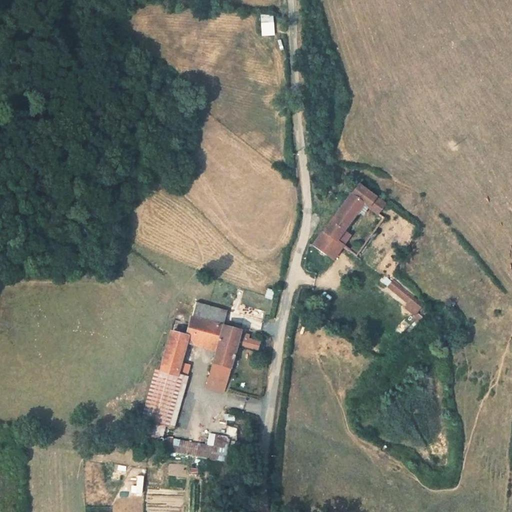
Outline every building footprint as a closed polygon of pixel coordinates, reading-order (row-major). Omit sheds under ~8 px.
[(261,15),(262,35),(275,35),(274,14),(261,15)] [(365,190),(362,194),(354,189),(310,250),(328,264),(340,248),(332,242),(344,227),(345,225),(358,208),(372,218),(373,217),(380,208),(367,198),(368,196),(368,193),(365,190)] [(332,242),(340,248),(351,233),(344,227),(332,242)] [(397,291),(387,283),(381,291),(390,299),(397,291)] [(220,315),(188,307),(185,321),(218,330),(220,315)] [(185,321),(183,327),(181,335),(180,339),(166,337),(160,360),(175,365),(181,341),(213,349),(207,375),(224,380),(234,334),(218,330),(185,321)] [(249,337),(246,346),(259,350),(262,340),(249,337)] [(156,374),(172,378),(175,365),(160,360),(156,374)] [(179,454),(227,461),(231,436),(210,433),(208,443),(182,439),(179,454)] [(154,485),(163,485),(162,466),(152,467),(154,485)]
